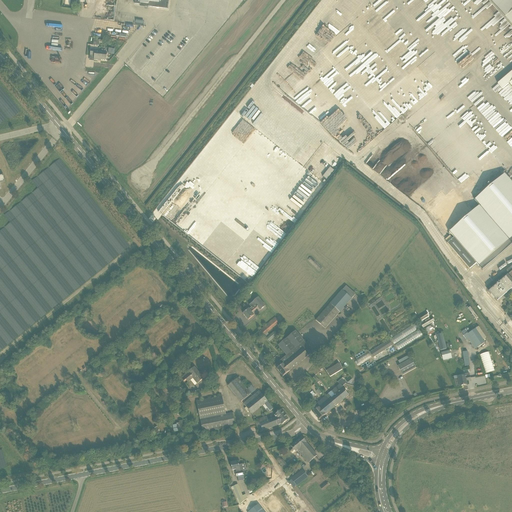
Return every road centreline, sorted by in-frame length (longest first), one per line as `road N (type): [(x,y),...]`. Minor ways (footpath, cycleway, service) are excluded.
road 1 (tertiary): [(306,424),(0,54)]
road 2 (tertiary): [(82,474),(289,434),(306,424)]
road 3 (tertiary): [(383,458),(422,410),(511,390)]
